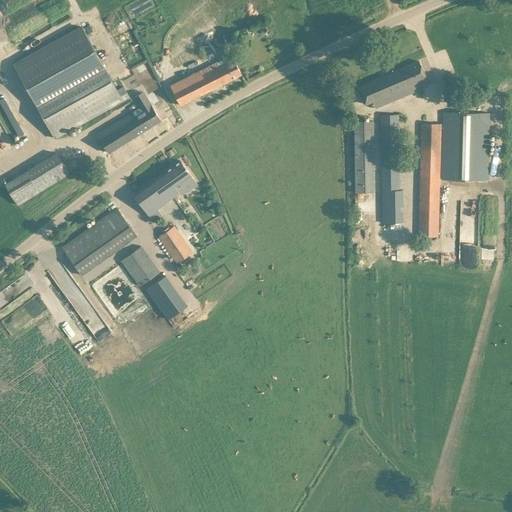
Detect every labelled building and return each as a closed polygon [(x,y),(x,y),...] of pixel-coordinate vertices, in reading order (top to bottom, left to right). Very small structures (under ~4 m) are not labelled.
[(93,0),(96,5),(102,15),(120,5),(117,0),(93,0)] [(81,25),(13,63),(36,105),(54,138),(109,107),(111,111),(131,100),(123,86),(119,89),(117,90),(105,67),(81,25)] [(246,27),(224,36),(227,46),(250,37),(246,27)] [(170,85),(176,96),(180,105),(241,74),(233,58),(229,51),(215,58),(219,65),(202,74),(200,70),(170,85)] [(457,72),(480,80),(484,67),(461,60),(457,72)] [(419,61),(358,87),(362,96),(365,104),(392,92),(415,83),(418,89),(428,85),(426,78),(419,61)] [(111,125),(97,134),(108,152),(161,120),(143,91),(133,97),(142,111),(113,129),(111,125)] [(4,96),(0,98),(0,101),(18,135),(23,132),(4,96)] [(443,112),(441,179),(488,181),(489,113),(443,112)] [(383,223),(403,222),(402,190),(399,190),(398,114),(381,115),(383,223)] [(354,121),(355,192),(374,192),(373,121),(354,121)] [(437,236),(441,124),(422,123),(419,236),(437,236)] [(5,184),(12,196),(18,204),(69,173),(56,153),(5,184)] [(133,194),(139,202),(148,215),(153,222),(162,216),(157,208),(180,192),(175,186),(181,182),(188,191),(198,184),(181,160),(133,194)] [(62,247),(68,256),(81,275),(137,235),(117,208),(62,247)] [(174,226),(169,229),(168,227),(162,231),(164,233),(159,236),(177,263),(192,252),(174,226)] [(140,286),(159,272),(141,246),(121,260),(140,286)] [(165,275),(146,288),(169,320),(188,306),(165,275)] [(59,303),(50,308),(57,319),(66,314),(59,303)]
